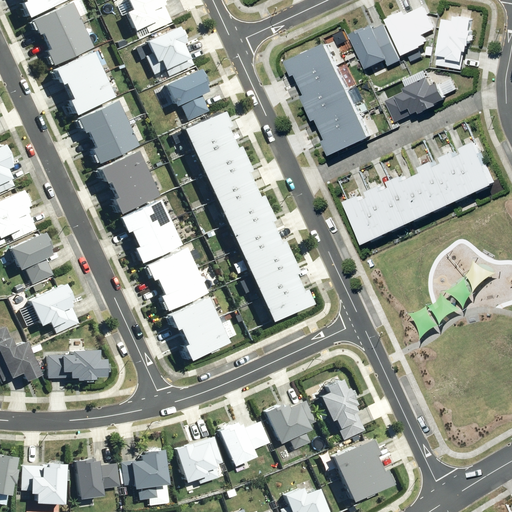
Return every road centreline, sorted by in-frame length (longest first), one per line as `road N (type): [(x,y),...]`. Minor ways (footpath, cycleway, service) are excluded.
road 1 (residential): [(0,48),(163,404)]
road 2 (residential): [(507,86),(301,183)]
road 3 (residential): [(163,404),(361,318)]
road 4 (residential): [(445,501),(361,318)]
road 5 (residential): [(0,421),(90,420),(163,404)]
road 6 (residential): [(301,183),(234,39)]
road 7 (residential): [(361,318),(301,183)]
